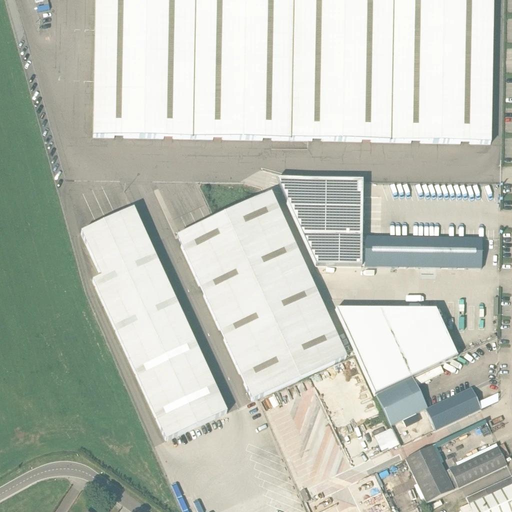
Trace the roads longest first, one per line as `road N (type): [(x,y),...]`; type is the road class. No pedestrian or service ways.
road 1 (unknown): [(511,406),(347,476),(344,492)]
road 2 (residential): [(142,511),(74,469),(41,472),(0,494)]
